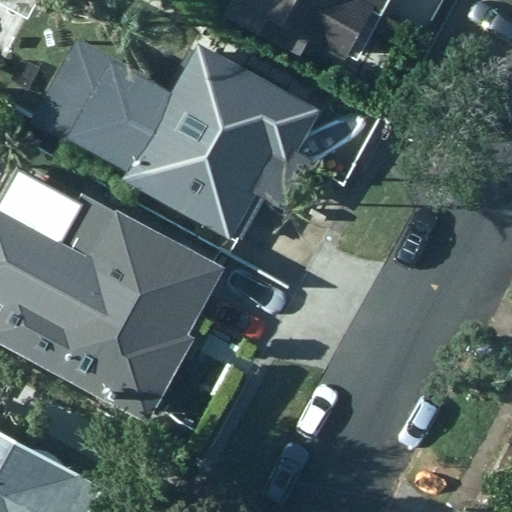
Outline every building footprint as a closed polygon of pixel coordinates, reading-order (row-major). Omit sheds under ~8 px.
[(0,0),(0,62),(36,0),(0,0)] [(333,54),(346,61),(377,0),(211,0),(207,8),(288,54),(294,43),(329,61),(333,54)] [(101,108),(73,160),(218,237),(223,228),(235,234),(303,108),(176,40),(151,87),(140,81),(120,118),(101,108)] [(0,348),(135,423),(180,336),(174,333),(210,267),(63,188),(42,227),(18,214),(0,247),(0,348)] [(0,511),(71,511),(83,489),(0,441),(0,511)]
